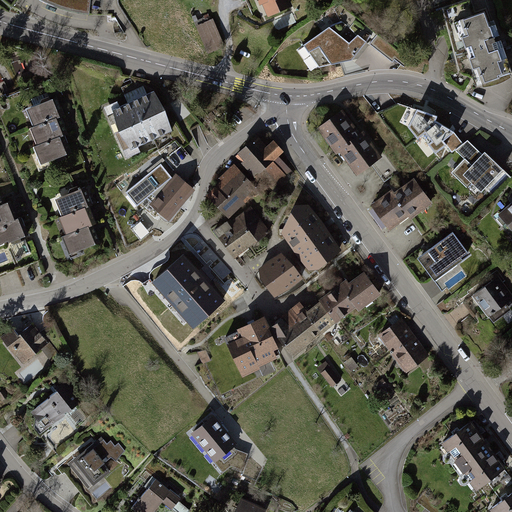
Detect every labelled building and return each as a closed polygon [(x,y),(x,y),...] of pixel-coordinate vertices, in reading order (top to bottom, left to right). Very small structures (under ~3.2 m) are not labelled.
[(3,0),(13,6),(18,0),(37,0),(45,4),(88,13),(89,0),(3,0)] [(288,0),(259,0),(263,9),(266,7),(271,19),(293,10),(288,0)] [(487,7),(458,17),(480,79),(510,69),(504,53),(507,52),(495,15),(490,17),(487,7)] [(213,19),(197,25),(209,53),(225,46),(213,19)] [(330,27),(298,48),(312,68),(353,60),(366,41),(358,35),(349,43),(330,27)] [(384,40),(378,49),(405,67),(411,58),(384,40)] [(154,94),(111,113),(131,157),(173,138),(154,94)] [(54,98),(26,110),(34,127),(58,117),(61,115),(54,98)] [(431,109),(413,123),(430,144),(447,130),(431,109)] [(344,111),(320,128),(335,149),(340,146),(358,171),(382,154),(364,129),(359,132),(344,111)] [(66,136),(58,117),(34,127),(30,129),(39,148),(62,138),(66,136)] [(259,137),(240,154),(266,185),(277,176),(285,185),(297,174),(281,155),(284,153),(274,142),(268,147),(259,137)] [(39,148),(34,150),(42,167),(70,155),(62,138),(39,148)] [(456,150),(465,159),(451,172),(477,197),(503,171),(468,140),(456,150)] [(152,203),(173,178),(161,164),(126,192),(138,206),(147,199),(152,203)] [(240,166),(211,194),(231,216),(261,188),(240,166)] [(173,178),(152,203),(171,219),(196,191),(176,175),(173,178)] [(394,191),(411,217),(433,202),(415,176),(394,191)] [(371,203),(388,229),(409,215),(392,189),(371,203)] [(83,190),(55,201),(63,219),(87,208),(90,207),(83,190)] [(291,244),(258,268),(278,297),(344,250),(310,203),(297,204),(283,234),(291,244)] [(9,204),(0,207),(0,227),(17,221),(9,204)] [(511,204),(499,216),(511,231),(511,204)] [(253,206),(219,230),(237,256),(271,232),(253,206)] [(95,226),(87,208),(63,219),(59,220),(66,239),(91,228),(95,226)] [(20,220),(17,221),(0,227),(0,248),(27,237),(20,220)] [(66,239),(64,240),(71,257),(99,245),(91,228),(66,239)] [(452,229),(420,253),(438,277),(470,253),(452,229)] [(16,256),(30,252),(27,242),(13,246),(16,256)] [(192,244),(167,268),(207,311),(233,288),(192,244)] [(348,278),(321,298),(338,319),(357,304),(361,308),(383,291),(366,270),(351,282),(348,278)] [(511,293),(499,275),(472,295),(488,317),(511,299),(511,293)] [(295,352),(338,319),(321,298),(307,310),(302,304),(274,325),(295,352)] [(241,331),(227,338),(243,372),(281,354),(265,317),(240,328),(241,331)] [(402,317),(380,334),(393,352),(415,336),(402,317)] [(15,327),(3,336),(24,362),(43,348),(53,361),(61,355),(34,322),(20,333),(15,327)] [(429,355),(415,336),(393,352),(407,371),(429,355)] [(331,366),(321,373),(332,388),(342,381),(331,366)] [(60,391),(32,412),(47,431),(69,414),(77,426),(88,418),(74,399),(78,396),(66,380),(58,387),(60,391)] [(238,444),(214,413),(191,431),(215,462),(238,444)] [(472,420),(441,443),(447,452),(445,457),(447,460),(453,460),(463,476),(461,480),(465,483),(469,482),(476,490),(507,466),(472,420)] [(80,459),(70,467),(83,483),(91,477),(95,482),(120,463),(115,456),(118,455),(106,439),(103,442),(99,436),(76,453),(80,459)] [(157,477),(133,506),(140,511),(153,511),(163,500),(177,511),(188,511),(190,510),(180,502),(183,499),(157,477)] [(511,511),(511,494),(490,510),(491,511),(511,511)] [(242,496),(235,511),(267,511),(269,508),(242,496)]
